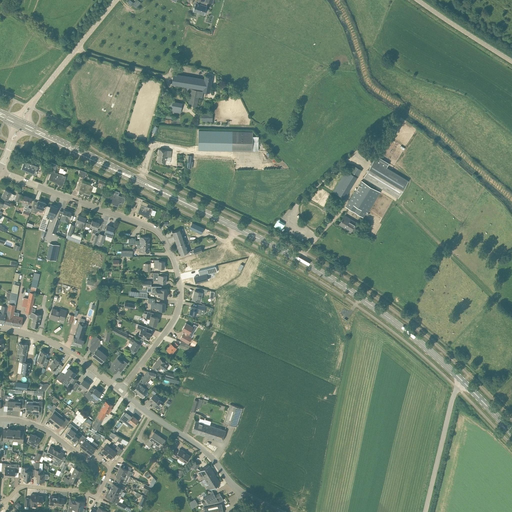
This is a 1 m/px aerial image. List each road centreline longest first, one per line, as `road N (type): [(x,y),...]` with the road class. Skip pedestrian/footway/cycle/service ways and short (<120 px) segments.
road 1 (primary): [(462,381),(311,266),(22,125)]
road 2 (residential): [(120,390),(178,309),(180,284),(162,236),(0,171)]
road 3 (unclassified): [(280,511),(243,492),(200,447),(120,390)]
road 4 (unclassified): [(29,106),(117,0)]
road 5 (unclassified): [(120,390),(62,347),(0,326)]
road 6 (unclassified): [(425,511),(462,381)]
